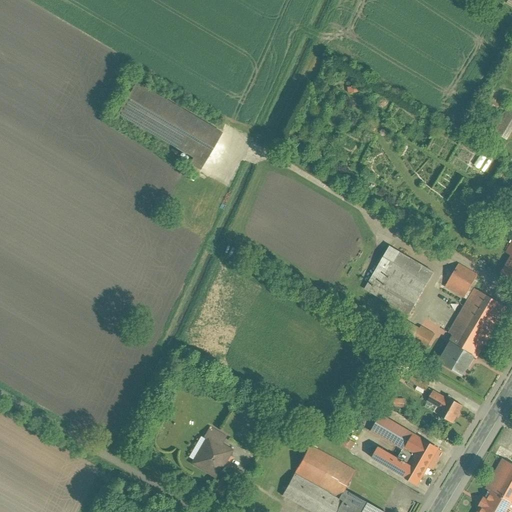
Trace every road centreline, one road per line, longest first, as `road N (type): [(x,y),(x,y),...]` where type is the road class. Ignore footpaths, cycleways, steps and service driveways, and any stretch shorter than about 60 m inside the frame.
road 1 (tertiary): [(441,511),(511,391)]
road 2 (unclassified): [(0,393),(115,461)]
